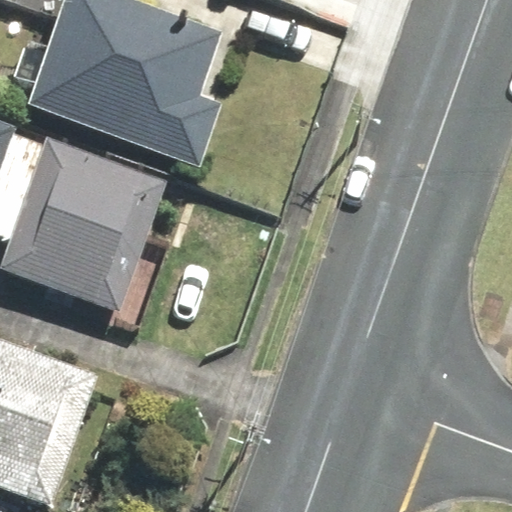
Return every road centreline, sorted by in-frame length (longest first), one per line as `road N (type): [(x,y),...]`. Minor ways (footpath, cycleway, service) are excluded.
road 1 (tertiary): [(488,0),(348,394)]
road 2 (residential): [(348,394),(511,454)]
road 3 (tertiary): [(348,394),(305,511)]
